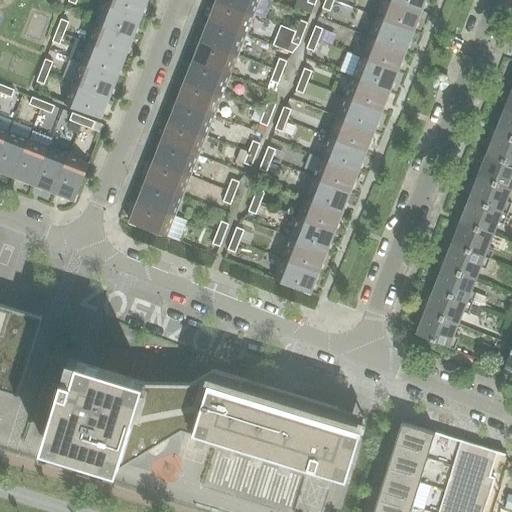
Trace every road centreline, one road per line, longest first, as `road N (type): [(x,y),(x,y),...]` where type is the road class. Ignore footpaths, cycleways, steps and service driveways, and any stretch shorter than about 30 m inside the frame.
road 1 (residential): [(499,0),(360,356)]
road 2 (residential): [(85,248),(360,356)]
road 3 (residential): [(85,248),(180,0)]
road 4 (residential): [(360,356),(511,413)]
